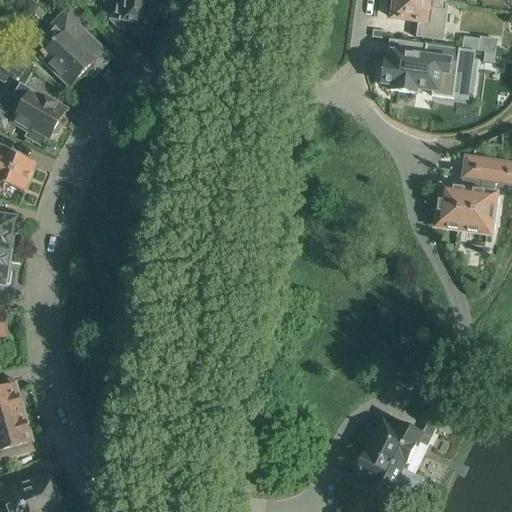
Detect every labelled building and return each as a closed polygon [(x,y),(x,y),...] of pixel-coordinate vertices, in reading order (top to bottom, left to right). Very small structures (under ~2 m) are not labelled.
[(158,2),(158,0),(118,0),(118,3),(112,2),(110,20),(120,30),(134,32),(133,34),(151,37),(155,2),(158,2)] [(390,8),(389,14),(393,17),(392,20),(418,23),(416,39),(443,42),(448,5),(446,5),(446,2),(430,0),(395,0),(394,6),(390,8)] [(110,59),(103,52),(77,27),(86,18),(73,6),(30,51),(43,63),(44,61),(72,88),(87,71),(93,77),(110,59)] [(0,40),(0,48),(17,61),(24,50),(7,33),(0,40)] [(463,38),(462,50),(478,52),(479,40),(463,38)] [(386,64),(383,85),(390,86),(389,91),(416,95),(417,90),(432,92),(432,97),(453,100),(457,72),(470,74),(473,53),(397,42),(395,54),(392,54),(391,64),(386,64)] [(0,48),(0,69),(11,78),(7,83),(11,86),(9,90),(0,105),(0,110),(15,119),(13,123),(29,132),(26,137),(40,145),(45,137),(50,139),(52,136),(57,136),(61,128),(59,123),(61,120),(66,112),(62,109),(44,99),(43,101),(20,88),(32,72),(17,61),(0,48)] [(0,191),(4,193),(5,188),(25,196),(36,166),(0,152),(0,191)] [(495,195),(491,194),(493,183),(509,185),(511,165),(466,159),(463,179),(465,179),(464,191),(442,188),(436,227),(490,235),(495,195)] [(0,252),(11,254),(14,235),(17,235),(19,224),(16,223),(16,220),(0,217),(0,252)] [(0,252),(0,286),(6,288),(6,285),(10,286),(12,273),(8,272),(11,254),(0,252)] [(0,422),(24,416),(14,381),(0,385),(0,422)] [(0,460),(28,452),(34,450),(32,444),(24,416),(0,422),(0,460)] [(367,443),(365,452),(404,471),(418,443),(427,448),(428,446),(432,438),(433,436),(436,430),(427,425),(423,434),(402,424),(397,422),(393,429),(384,425),(378,438),(373,436),(367,443)] [(357,456),(353,465),(357,471),(354,475),(368,482),(365,487),(378,493),(379,497),(385,500),(389,498),(391,499),(391,498),(395,491),(415,501),(419,503),(421,504),(428,487),(427,487),(422,485),(422,484),(424,480),(415,476),(404,471),(365,452),(364,456),(357,456)] [(0,488),(0,501),(2,500),(6,511),(63,511),(48,475),(12,489),(8,494),(0,488)]
